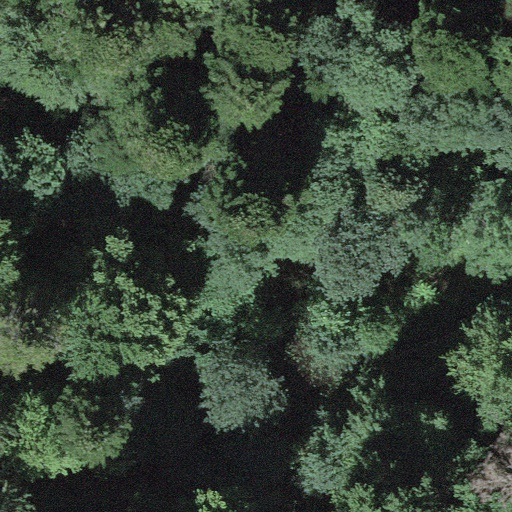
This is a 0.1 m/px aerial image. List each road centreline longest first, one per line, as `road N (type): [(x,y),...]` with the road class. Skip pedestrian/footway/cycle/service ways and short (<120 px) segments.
road 1 (track): [(0,488),(511,300)]
road 2 (track): [(0,324),(511,244)]
